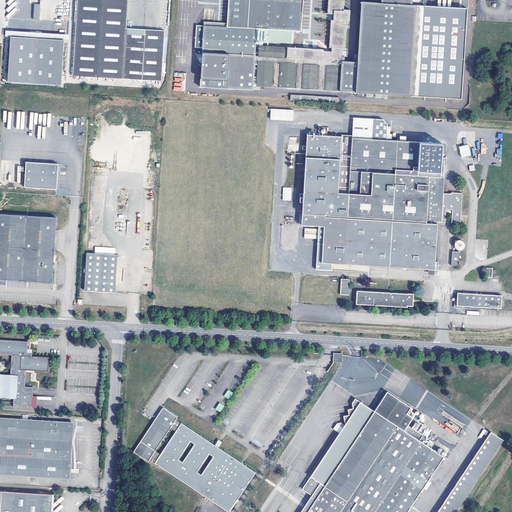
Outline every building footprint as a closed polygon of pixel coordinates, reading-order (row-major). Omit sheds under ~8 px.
[(127,28),(128,0),(77,0),(72,76),(162,81),(164,30),(127,28)] [(467,11),(427,8),(423,7),(423,0),(377,0),(377,11),(361,10),(358,70),(357,69),(342,69),(342,64),(345,64),(345,59),(342,58),(343,56),(345,56),(346,49),(347,21),(349,21),(350,10),(344,9),(344,0),(329,0),(328,14),(334,14),(333,20),(332,20),(330,48),(332,48),(332,51),(324,51),(324,50),(260,46),(260,42),(294,44),(294,31),(302,32),(303,0),(231,0),(230,27),(196,25),(195,48),(203,49),(200,86),(253,90),(254,87),(261,87),(272,88),(272,87),(279,88),(279,89),(296,90),(296,89),(301,89),(302,90),(318,91),(318,90),(324,91),(325,91),(460,100),(467,11)] [(68,35),(6,31),(5,36),(10,37),(64,40),(68,40),(68,35)] [(64,40),(10,37),(8,82),(61,86),(64,40)] [(290,102),(298,103),(339,106),(339,98),(298,96),(291,96),(290,102)] [(294,110),(271,108),(271,118),(293,120),(294,110)] [(354,118),(353,138),(386,140),(387,124),(382,124),(383,120),(354,118)] [(351,160),(350,174),(340,173),(340,159),(341,144),(342,137),(307,135),(302,225),(320,226),(325,227),(323,260),(323,263),(428,269),(435,269),(439,270),(439,262),(436,262),(438,222),(446,223),(446,209),(453,209),(452,223),(461,223),(463,192),(452,191),(451,193),(444,192),(445,177),(441,177),(441,169),(447,169),(447,158),(441,157),(442,143),(406,141),(400,141),(386,140),(353,138),(352,145),(351,160)] [(352,145),(341,144),(340,159),(351,160),(352,145)] [(470,155),(468,144),(459,146),(461,157),(470,155)] [(57,164),(25,162),(23,187),(56,189),(57,164)] [(291,200),(291,187),(282,187),(283,200),(291,200)] [(0,278),(53,282),(57,217),(0,213),(0,278)] [(304,228),(304,239),(316,238),(316,228),(304,228)] [(465,246),(465,245),(465,243),(465,242),(463,241),(462,240),(461,240),(460,240),(459,240),(458,240),(457,241),(457,242),(456,242),(456,244),(456,245),(456,246),(456,248),(458,249),(459,249),(460,250),(461,250),(463,249),(464,248),(465,246)] [(460,252),(453,252),(452,266),(459,266),(460,252)] [(116,293),(118,254),(87,253),(85,291),(116,293)] [(350,280),(342,279),(341,294),(349,295),(350,280)] [(414,294),(358,291),(357,304),(407,307),(407,305),(413,306),(414,294)] [(501,296),(458,293),(457,306),(501,308),(501,296)] [(49,357),(37,356),(32,356),(32,352),(33,342),(0,339),(0,396),(14,398),(13,406),(32,407),(34,387),(26,386),(26,370),(48,371),(49,357)] [(396,378),(392,385),(400,390),(405,382),(396,378)] [(224,396),(229,399),(233,393),(228,389),(224,396)] [(444,457),(404,430),(413,417),(407,412),(411,406),(388,390),(374,410),(361,402),(311,477),(320,483),(324,486),(307,511),(407,511),(410,507),(415,500),(431,476),(435,469),(444,457)] [(215,409),(220,412),(224,406),(219,403),(215,409)] [(171,427),(176,431),(181,423),(176,419),(178,416),(163,407),(141,442),(155,451),(171,427)] [(0,474),(67,479),(68,473),(71,473),(71,469),(74,469),(74,466),(74,464),(75,459),(75,455),(74,450),(74,445),(73,440),(71,435),(70,435),(71,422),(33,420),(0,417),(0,474)] [(181,423),(176,431),(160,455),(155,451),(141,442),(134,453),(148,462),(149,459),(229,511),(256,472),(219,448),(215,445),(181,423)] [(491,432),(437,511),(455,511),(503,440),(491,432)] [(441,473),(435,469),(431,476),(436,480),(441,473)] [(300,511),(307,511),(324,486),(320,483),(300,511)] [(0,511),(50,511),(52,511),(47,506),(52,502),(53,494),(0,490),(0,511)] [(420,504),(415,500),(410,507),(415,511),(420,504)]
